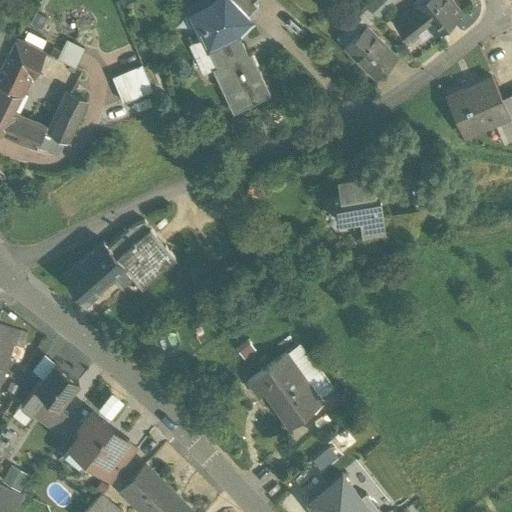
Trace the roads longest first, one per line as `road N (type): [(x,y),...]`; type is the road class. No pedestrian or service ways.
road 1 (residential): [(500,18),(362,118),(0,268)]
road 2 (residential): [(267,511),(118,367),(0,268)]
